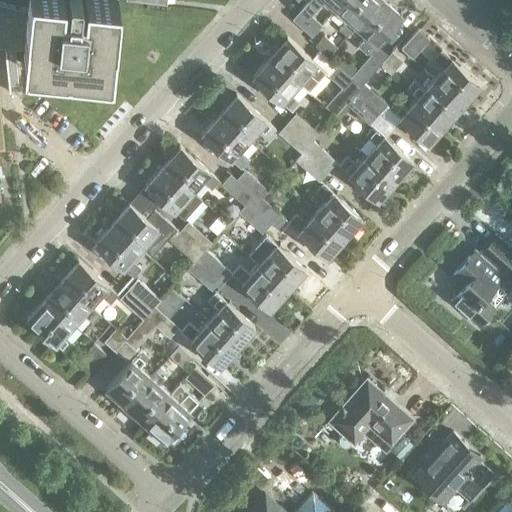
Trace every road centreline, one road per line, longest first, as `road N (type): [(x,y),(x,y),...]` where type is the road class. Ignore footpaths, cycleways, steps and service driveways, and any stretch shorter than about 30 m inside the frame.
road 1 (residential): [(0,283),(252,0)]
road 2 (residential): [(173,497),(356,291)]
road 3 (residential): [(356,291),(511,115)]
road 4 (residential): [(173,497),(0,345)]
road 5 (residential): [(511,426),(356,291)]
